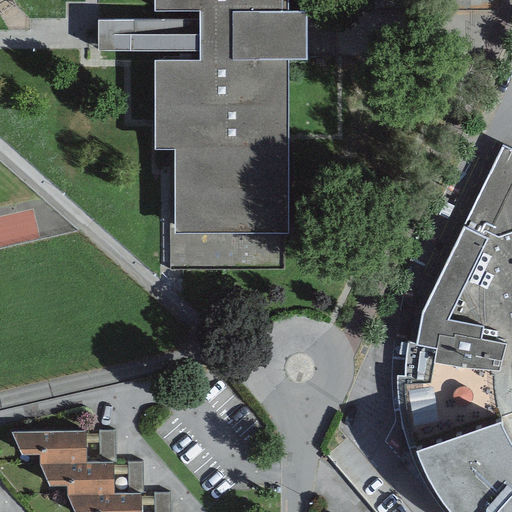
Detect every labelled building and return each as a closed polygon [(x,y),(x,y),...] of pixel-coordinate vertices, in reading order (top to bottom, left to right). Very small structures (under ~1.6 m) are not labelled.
[(290,0),(154,0),(155,17),(95,17),(95,55),(152,55),(153,192),(172,192),(172,230),(290,229),(289,62),(307,61),(307,13),(290,13),(290,0)] [(511,511),(511,147),(503,143),(423,307),(419,339),(409,338),(405,375),(398,375),(397,390),(400,403),(403,420),(407,440),(413,457),(419,472),(436,498),(444,509),(446,511),(511,511)] [(86,428),(11,430),(22,453),(38,452),(39,463),(43,463),(87,462),(86,428)] [(87,462),(43,463),(50,485),(67,483),(69,496),(114,495),(113,461),(87,462)] [(114,495),(69,496),(76,511),(139,511),(139,494),(114,495)]
